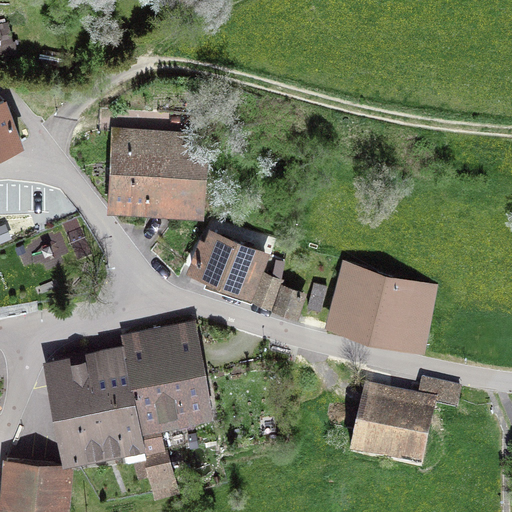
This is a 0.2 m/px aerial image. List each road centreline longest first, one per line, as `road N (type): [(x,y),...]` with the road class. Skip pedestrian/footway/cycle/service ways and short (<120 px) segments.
road 1 (track): [(52,172),(80,103),(132,69),(169,63),(380,116),(511,131)]
road 2 (residential): [(153,298),(364,355),(511,381)]
road 3 (residential): [(0,169),(52,172),(74,184),(153,298)]
road 4 (residential): [(23,331),(153,298)]
road 5 (residential): [(0,448),(22,388),(23,331)]
